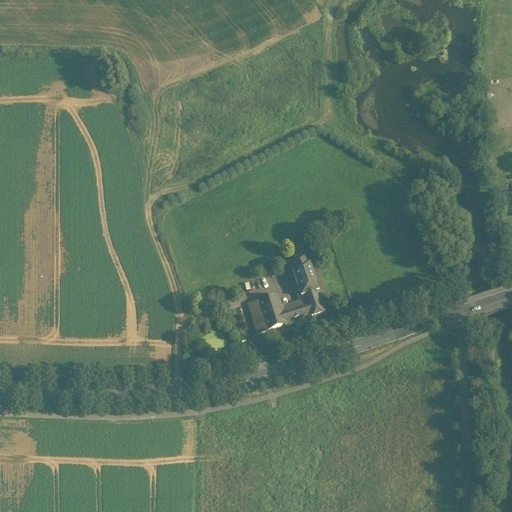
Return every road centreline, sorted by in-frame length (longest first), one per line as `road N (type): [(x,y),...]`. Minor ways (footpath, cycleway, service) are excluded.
road 1 (tertiary): [(458,313),(227,388),(121,399),(0,393)]
road 2 (track): [(185,322),(150,207),(321,123)]
road 3 (unclassified): [(467,511),(458,313)]
